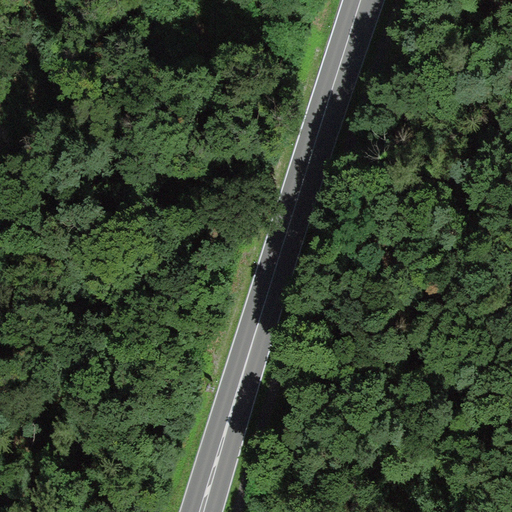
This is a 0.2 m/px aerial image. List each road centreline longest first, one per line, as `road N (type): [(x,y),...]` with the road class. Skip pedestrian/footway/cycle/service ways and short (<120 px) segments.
road 1 (track): [(404,0),(296,312),(242,511)]
road 2 (primary): [(364,0),(202,511)]
